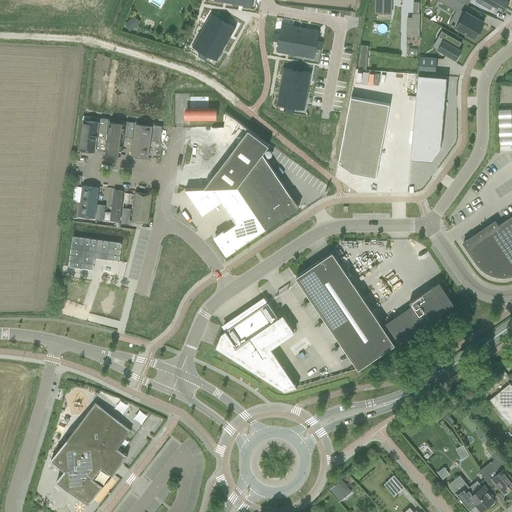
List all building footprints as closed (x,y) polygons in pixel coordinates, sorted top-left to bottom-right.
[(390,0),(375,0),(375,13),(390,13),(390,0)] [(437,0),(459,13),(464,4),(458,0),(437,0)] [(482,0),(480,5),(489,10),(491,7),(502,13),(509,1),(506,0),(482,0)] [(464,11),(454,27),(473,37),(482,22),(464,11)] [(211,13),(201,30),(214,37),(223,20),(226,15),(222,13),(220,18),(211,13)] [(407,17),(406,27),(406,36),(419,37),(420,14),(412,13),(412,17),(407,17)] [(223,20),(214,37),(226,44),(236,27),(227,22),(230,17),(226,15),(223,20)] [(131,20),(125,25),(130,31),(136,26),(131,20)] [(274,33),(273,37),(279,38),(298,41),(300,27),(281,24),(279,34),(274,33)] [(300,27),(298,41),(316,45),(322,46),(323,41),(317,40),(319,30),(300,27)] [(201,30),(192,46),(201,51),(201,52),(198,56),(202,58),(204,54),(214,37),(201,30)] [(443,41),(437,50),(449,57),(455,61),(457,58),(461,50),(458,48),(461,43),(461,42),(441,31),(441,32),(437,38),(443,41)] [(204,54),(202,58),(205,61),(208,56),(217,61),(226,44),(214,37),(204,54)] [(273,37),(272,41),(278,42),(276,52),(295,55),(298,41),(279,38),(273,37)] [(298,41),(295,55),(314,59),(316,49),(321,50),(322,46),(316,45),(298,41)] [(419,60),(418,72),(435,74),(436,59),(419,57),(419,60)] [(283,67),(280,86),(294,89),(297,70),(298,64),(294,63),(293,69),(283,67)] [(297,70),(294,89),(308,91),(311,72),(301,70),(302,65),(298,64),(297,70)] [(418,74),(410,159),(417,160),(417,159),(417,157),(431,158),(437,150),(437,147),(440,148),(441,148),(447,77),(418,74)] [(408,97),(409,85),(391,84),(391,96),(408,97)] [(280,86),(276,105),(286,107),(285,112),(289,113),(290,107),(294,89),(280,86)] [(290,107),(289,113),(294,114),(295,108),(304,110),(308,91),(294,89),(290,107)] [(376,176),(390,104),(351,96),(338,162),(352,172),(376,177),(376,176)] [(190,109),(190,119),(214,119),(214,109),(190,109)] [(511,145),(511,109),(499,110),(500,146),(511,145)] [(98,134),(106,135),(108,119),(101,118),(98,134)] [(84,121),(80,148),(94,150),(95,150),(99,123),(98,123),(84,121)] [(124,137),(132,138),(134,122),(126,121),(124,137)] [(110,123),(106,152),(121,154),(125,125),(110,123)] [(136,124),(132,155),(147,157),(151,126),(136,124)] [(160,142),(162,126),(154,125),(152,141),(160,142)] [(248,129),(204,188),(238,187),(253,166),(254,166),(262,154),(269,145),(248,129)] [(253,166),(238,187),(266,229),(287,214),(299,206),(291,195),(291,196),(262,154),(254,166),(253,166)] [(83,186),(79,215),(94,217),(98,188),(83,186)] [(236,223),(224,231),(223,230),(214,237),(216,240),(218,244),(226,255),(236,249),(235,248),(236,247),(237,248),(266,229),(238,187),(204,188),(185,189),(202,215),(221,202),(236,223)] [(122,190),(115,189),(111,220),(119,221),(122,190)] [(148,222),(151,195),(136,192),(132,220),(148,222)] [(77,218),(79,202),(71,201),(69,217),(77,218)] [(103,221),(105,205),(97,204),(95,220),(103,221)] [(129,224),(131,209),(123,208),(121,223),(129,224)] [(511,216),(497,227),(467,247),(467,246),(466,247),(474,259),(477,262),(481,267),(485,271),(491,273),(497,275),(503,276),(509,275),(511,274),(511,216)] [(119,261),(121,243),(73,236),(68,267),(93,270),(95,258),(119,261)] [(395,344),(333,251),(295,277),(358,369),(395,344)] [(452,305),(437,283),(409,302),(424,325),(452,305)] [(223,328),(225,330),(221,333),(215,347),(282,389),(293,381),(271,349),(295,332),(283,314),(278,317),(268,302),(267,302),(265,299),(265,298),(264,298),(264,299),(265,299),(257,305),(256,304),(256,305),(249,310),(248,310),(248,311),(240,316),(240,315),(239,315),(239,316),(240,316),(232,322),(232,321),(231,321),(231,322),(224,327),(223,327),(223,328)] [(511,385),(510,383),(489,400),(511,427),(511,385)] [(95,402),(51,459),(65,470),(56,480),(88,505),(113,473),(112,472),(119,462),(121,464),(127,455),(117,447),(131,430),(95,402)] [(485,435),(480,439),(488,449),(487,450),(494,458),(497,462),(498,462),(504,457),(503,457),(503,456),(493,444),(489,440),(485,435)] [(486,473),(483,476),(491,485),(495,482),(495,483),(503,493),(505,495),(510,492),(509,489),(511,486),(511,478),(505,470),(504,469),(503,469),(500,464),(499,464),(492,470),(487,474),(486,473)] [(444,467),(438,472),(443,479),(449,474),(444,467)] [(399,493),(405,488),(394,475),(388,480),(399,493)] [(458,477),(449,484),(468,508),(470,511),(477,506),(481,511),(488,505),(491,506),(494,504),(493,501),(494,501),(491,497),(492,496),(484,485),(481,487),(472,494),(468,488),(458,477)] [(342,479),(330,489),(337,498),(349,488),(342,479)]
